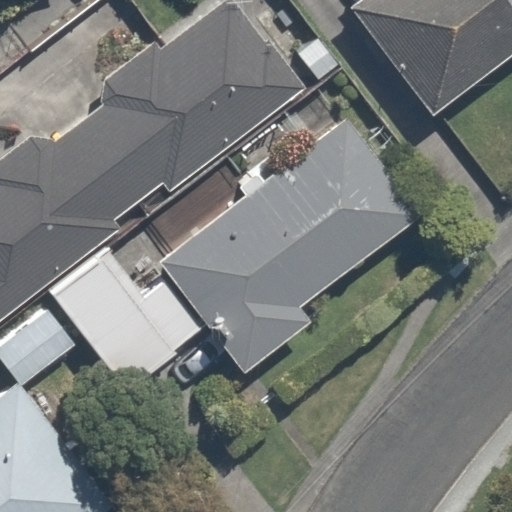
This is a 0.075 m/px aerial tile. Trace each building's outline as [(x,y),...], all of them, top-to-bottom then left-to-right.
[(0,305),(292,80),(230,0),(203,0),(150,41),(142,31),(79,79),(93,97),(49,131),(43,124),(0,157),(0,305)] [(511,0),(350,0),(423,98),(511,32),(511,0)] [(102,237),(42,282),(119,383),(196,325),(230,370),(308,311),(290,288),(410,198),(340,106),(151,250),(164,267),(139,285),(102,237)] [(67,334),(40,299),(0,330),(0,352),(16,373),(67,334)] [(0,511),(81,511),(101,498),(6,371),(0,375),(0,511)]
